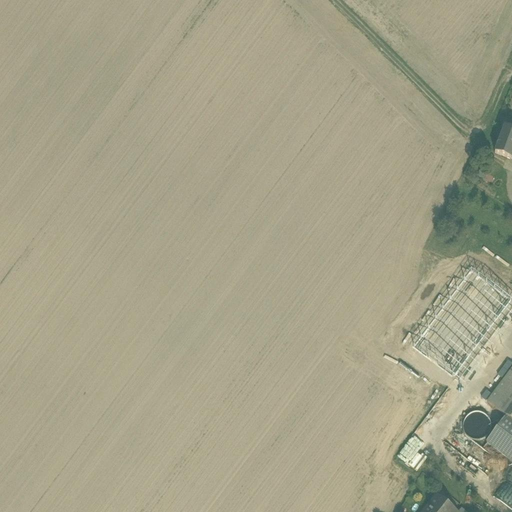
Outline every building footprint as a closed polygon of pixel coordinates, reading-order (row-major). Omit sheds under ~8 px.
[(511,131),(504,129),(494,154),(511,160),(511,131)] [(453,381),(511,303),(471,273),(413,351),(453,381)] [(503,343),(511,330),(511,303),(453,381),(467,391),(485,366),(488,368),(505,344),(503,343)] [(511,371),(487,404),(506,418),(511,422),(511,371)] [(469,440),(476,441),(482,439),(487,434),(488,427),(487,420),(482,415),(476,413),(469,414),(463,418),(460,424),(460,430),(463,436),(469,440)] [(511,463),(511,422),(506,418),(486,444),(511,463)] [(449,448),(484,473),(470,474),(481,482),(486,474),(493,474),(496,470),(496,466),(490,466),(490,459),(482,454),(464,454),(460,451),(459,446),(456,443),(449,444),(449,448)] [(424,511),(452,511),(435,498),(424,511)]
